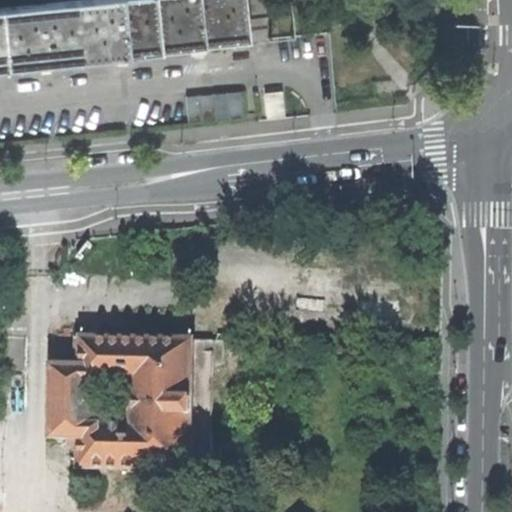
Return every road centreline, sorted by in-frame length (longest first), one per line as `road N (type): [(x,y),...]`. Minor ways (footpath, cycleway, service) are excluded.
road 1 (tertiary): [(489,108),(418,133),(0,184)]
road 2 (tertiary): [(0,211),(487,147)]
road 3 (tertiary): [(480,511),(487,147)]
